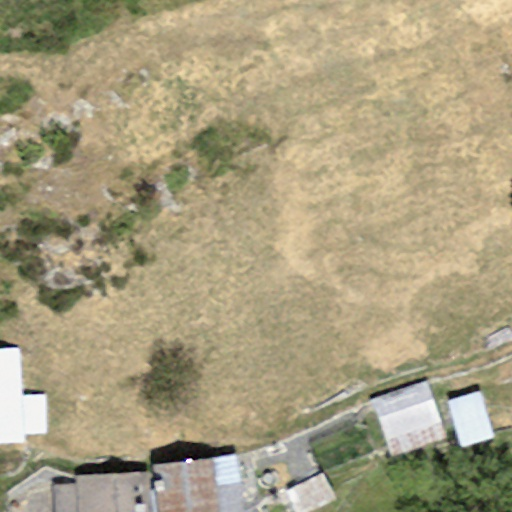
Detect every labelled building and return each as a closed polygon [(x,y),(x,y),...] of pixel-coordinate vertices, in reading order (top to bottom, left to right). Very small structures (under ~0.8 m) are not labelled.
[(0,445),(23,445),(23,436),(45,434),(45,394),(20,397),(18,349),(0,349),(0,445)] [(425,381),(369,400),(389,459),(446,439),(425,381)] [(478,393),(446,402),(460,448),(492,438),(478,393)] [(217,511),(211,461),(151,466),(157,511),(217,511)] [(151,511),(148,470),(74,476),(75,485),(53,487),(55,511),(151,511)] [(322,473),(284,492),(294,511),(312,511),(335,501),(322,473)]
